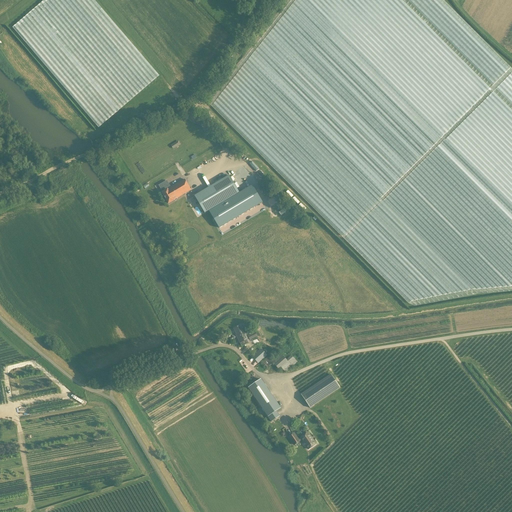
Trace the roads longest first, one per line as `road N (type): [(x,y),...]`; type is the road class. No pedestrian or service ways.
road 1 (track): [(511,329),(345,353),(263,377)]
road 2 (track): [(0,193),(184,110)]
road 3 (unclassified): [(112,385),(224,346),(263,377)]
road 4 (unclassified): [(184,110),(275,0)]
road 5 (residential): [(113,400),(183,511)]
road 6 (residential): [(0,317),(96,391)]
